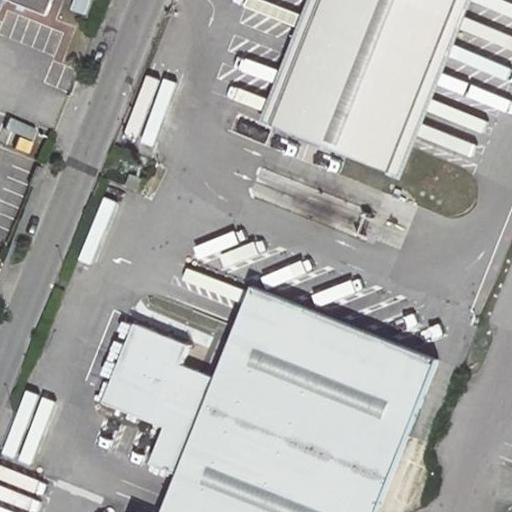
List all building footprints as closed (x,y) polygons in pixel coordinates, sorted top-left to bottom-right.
[(11,0),(47,15),(53,0),(11,0)] [(323,0),(274,124),(394,171),(462,0),(323,0)] [(144,178),(128,172),(124,183),(139,189),(144,178)] [(379,511),(440,360),(255,287),(218,379),(184,364),(192,346),(138,325),(107,402),(151,420),(155,410),(171,417),(167,427),(153,463),(180,475),(165,511),(379,511)] [(151,420),(167,427),(171,417),(155,410),(151,420)]
